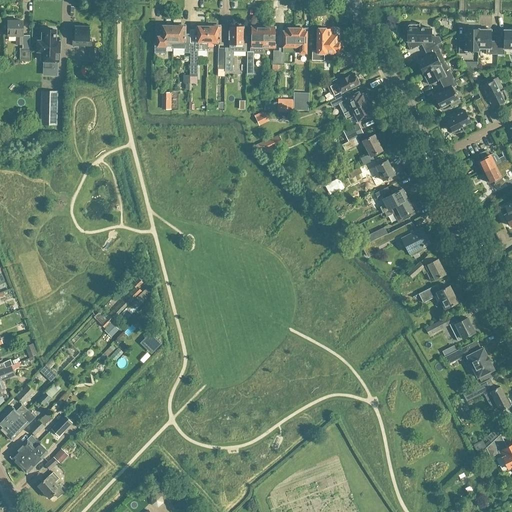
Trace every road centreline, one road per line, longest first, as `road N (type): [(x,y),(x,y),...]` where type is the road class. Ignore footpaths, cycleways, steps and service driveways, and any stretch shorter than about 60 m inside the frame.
road 1 (residential): [(432,160),(353,0)]
road 2 (residential): [(510,310),(432,160)]
